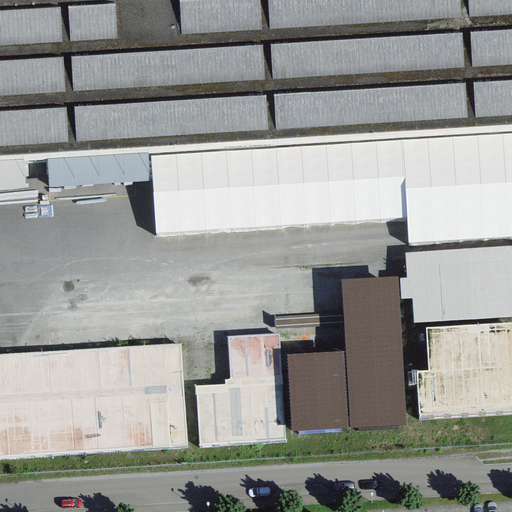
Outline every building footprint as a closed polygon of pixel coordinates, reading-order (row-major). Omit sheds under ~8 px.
[(511,0),(0,0),(0,168),(511,138),(511,0)] [(350,318),(345,243),(49,259),(52,336),(350,318)] [(511,327),(511,254),(406,261),(408,287),(401,287),(402,308),(413,307),(415,333),(511,327)] [(511,333),(428,339),(431,382),(418,382),(421,426),(511,419),(511,333)] [(400,337),(211,348),(214,395),(198,396),(201,453),(406,441),(400,337)] [(181,350),(0,360),(0,463),(187,453),(181,350)]
